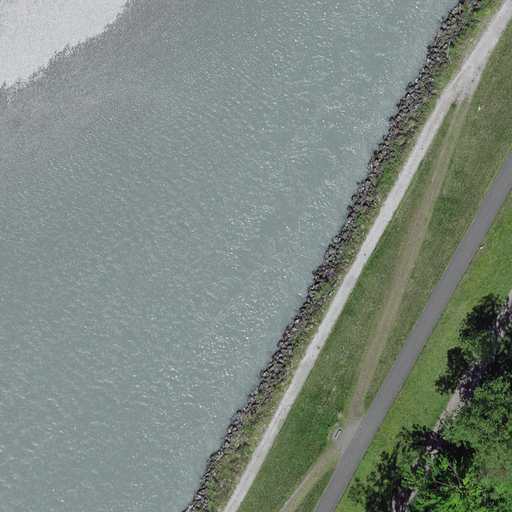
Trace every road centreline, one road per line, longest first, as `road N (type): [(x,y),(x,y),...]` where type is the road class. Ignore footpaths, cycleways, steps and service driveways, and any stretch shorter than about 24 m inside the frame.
road 1 (track): [(509,0),(225,511)]
road 2 (track): [(325,511),(511,167)]
road 3 (track): [(461,80),(463,101),(358,405),(372,427)]
road 4 (track): [(404,511),(511,320)]
